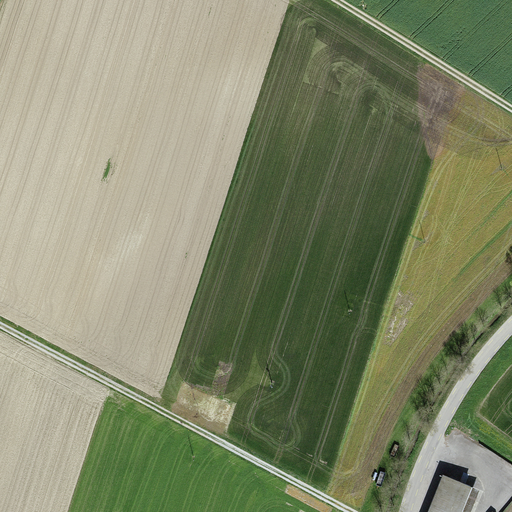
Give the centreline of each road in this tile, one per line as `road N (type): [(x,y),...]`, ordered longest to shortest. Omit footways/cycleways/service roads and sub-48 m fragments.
road 1 (track): [(0,324),(353,511)]
road 2 (residential): [(511,325),(445,415),(406,511)]
road 3 (track): [(511,108),(337,0)]
